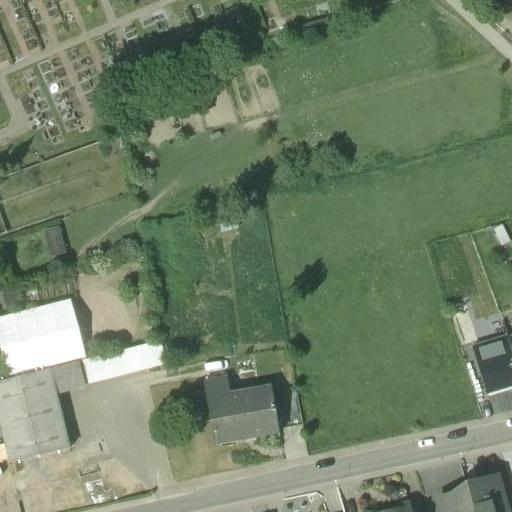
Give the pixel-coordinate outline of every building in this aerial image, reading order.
[(154,211),(158,226),(187,219),(183,203),(154,211)] [(48,231),(54,258),(67,255),(60,228),(48,231)] [(121,232),(123,244),(140,241),(138,229),(121,232)] [(4,311),(22,308),(19,289),(1,292),(4,311)] [(0,349),(8,380),(86,359),(70,301),(0,319),(0,349)] [(461,352),(472,348),(464,321),(453,324),(461,352)] [(170,341),(162,342),(166,364),(174,363),(170,341)] [(162,342),(114,354),(120,376),(166,366),(166,364),(162,342)] [(495,348),(493,342),(472,348),(486,394),(502,389),(503,393),(511,389),(511,356),(509,345),(509,344),(495,348)] [(114,354),(79,363),(84,380),(85,385),(120,376),(114,354)] [(79,363),(51,370),(55,387),(84,380),(79,363)] [(1,383),(0,383),(0,424),(5,446),(9,466),(70,450),(55,387),(51,370),(1,383)] [(224,379),(204,383),(207,403),(211,403),(228,400),(224,379)] [(228,400),(211,403),(218,446),(239,442),(238,438),(279,431),(275,413),(276,412),(274,402),(272,392),(228,400)] [(297,398),(274,402),(276,412),(275,413),(279,431),(302,427),(297,398)] [(504,511),(495,478),(466,486),(467,492),(468,492),(473,511),(504,511)] [(467,492),(438,500),(441,511),(473,511),(468,492),(467,492)]
